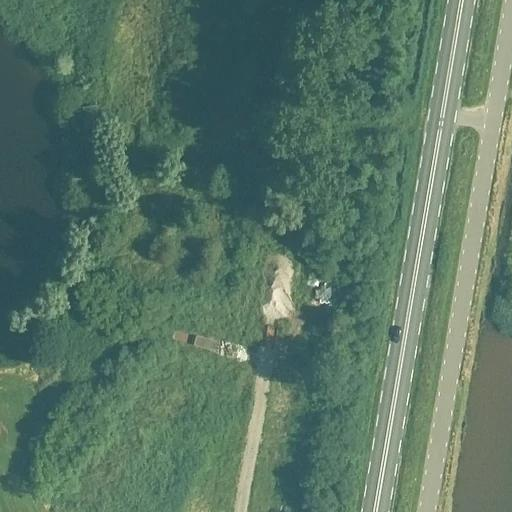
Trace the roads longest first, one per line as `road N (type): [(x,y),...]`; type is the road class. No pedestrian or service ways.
road 1 (primary): [(374,511),(441,116)]
road 2 (unclassified): [(425,511),(490,123)]
road 3 (unclassified): [(490,123),(511,0)]
